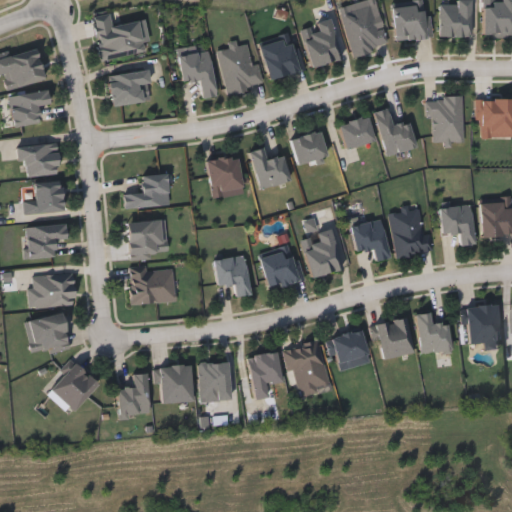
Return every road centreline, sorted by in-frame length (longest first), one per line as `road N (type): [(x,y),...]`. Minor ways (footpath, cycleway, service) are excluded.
road 1 (residential): [(89,144),(200,131),(427,70),(511,69)]
road 2 (residential): [(109,342),(239,330),(365,295),(511,273)]
road 3 (residential): [(0,27),(55,7),(89,144),(109,342)]
